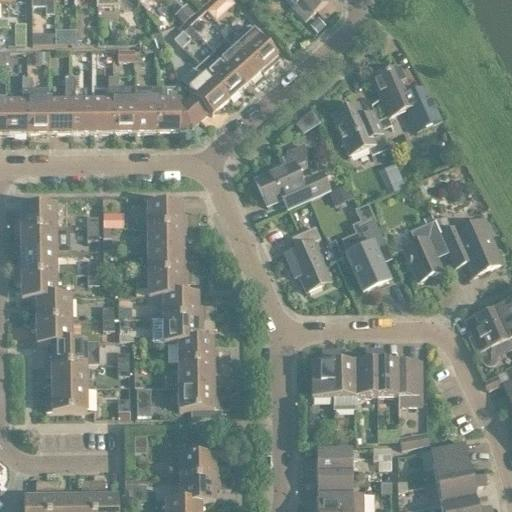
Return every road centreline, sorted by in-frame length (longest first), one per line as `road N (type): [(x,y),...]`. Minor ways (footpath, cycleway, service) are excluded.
road 1 (residential): [(511,488),(450,342),(439,334),(287,334)]
road 2 (residential): [(204,164),(350,30),(357,0)]
road 3 (residential): [(0,170),(204,164)]
road 4 (residential): [(287,334),(204,164)]
road 5 (residential): [(281,511),(287,334)]
road 6 (residential): [(112,465),(24,463),(5,450),(0,433)]
